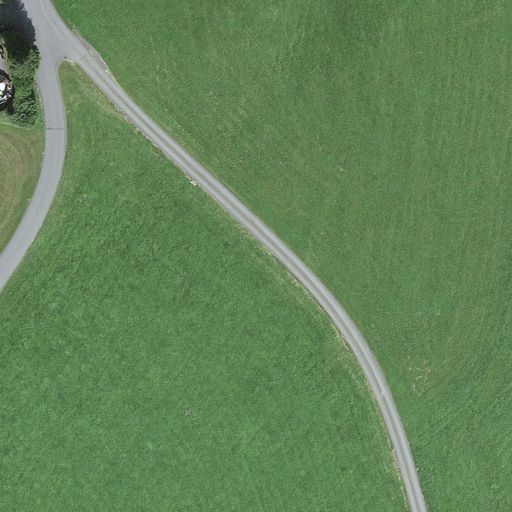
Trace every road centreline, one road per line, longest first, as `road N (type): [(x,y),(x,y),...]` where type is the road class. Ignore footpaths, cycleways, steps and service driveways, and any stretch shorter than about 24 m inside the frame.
road 1 (track): [(39,25),(61,35),(326,295),(373,371),(424,511)]
road 2 (unclassified): [(0,269),(38,210),(53,163),(34,0)]
